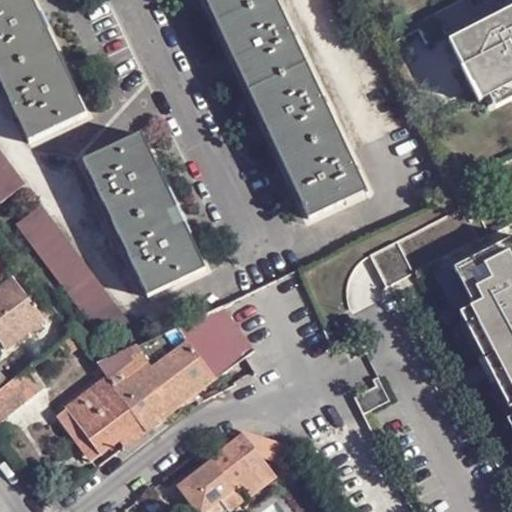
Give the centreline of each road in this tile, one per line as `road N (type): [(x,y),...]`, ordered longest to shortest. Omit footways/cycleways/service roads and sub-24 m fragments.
road 1 (residential): [(306,384),(206,417),(84,511)]
road 2 (unknown): [(306,384),(389,511)]
